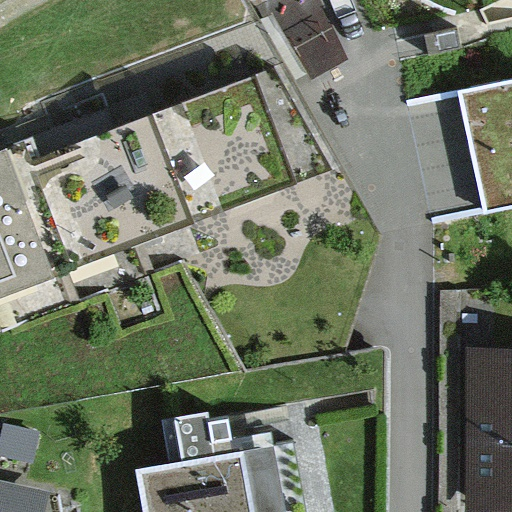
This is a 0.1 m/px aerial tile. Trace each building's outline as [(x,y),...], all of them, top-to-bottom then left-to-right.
[(244,62),(0,156),(0,295),(291,183),(244,62)] [(511,82),(459,94),(486,217),(511,211),(511,82)] [(511,511),(511,356),(468,358),(470,511),(511,511)] [(297,511),(283,434),(124,464),(133,511),(297,511)] [(0,511),(32,511),(36,491),(0,483),(0,511)]
